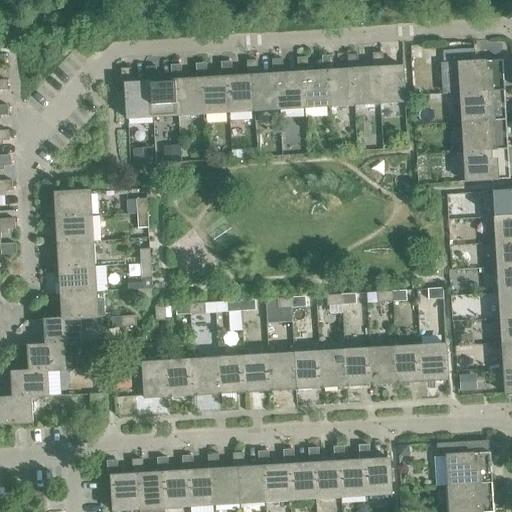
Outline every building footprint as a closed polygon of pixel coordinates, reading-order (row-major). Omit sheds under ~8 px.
[(474,49),(458,50),(458,64),(475,63),(474,49)] [(372,54),(373,69),(377,69),(379,104),(405,103),(403,67),(383,68),(382,53),(372,54)] [(347,55),(348,71),(352,70),(354,106),(379,104),(377,69),(373,69),(358,70),(357,55),(347,55)] [(321,57),(322,72),(327,72),(329,107),(354,106),(352,70),(348,71),(333,71),(332,56),(321,57)] [(296,59),(297,74),(301,73),(304,109),(329,107),(327,72),(322,72),(308,73),(307,58),(296,59)] [(271,60),(272,75),(276,75),(278,111),(304,109),(301,73),(297,74),(283,75),(282,59),(271,60)] [(246,62),(247,77),(251,76),(253,112),(278,111),(276,75),(272,75),(257,76),(256,61),(246,62)] [(458,64),(460,94),(504,91),(502,61),(475,63),(458,64)] [(221,63),(221,78),(226,78),(228,114),(253,112),(251,76),(247,77),(232,78),(231,62),(221,63)] [(195,65),(196,80),(201,80),(203,115),(228,114),(226,78),(221,78),(207,79),(206,64),(195,65)] [(170,66),(171,81),(176,81),(178,117),(203,115),(201,80),(196,80),(182,81),(181,66),(170,66)] [(145,68),(146,83),(150,83),(153,118),(178,117),(176,81),(171,81),(156,82),(155,67),(145,68)] [(150,83),(146,83),(131,84),(130,69),(120,69),(121,85),(124,85),(126,120),(153,118),(150,83)] [(460,94),(462,123),(506,120),(504,91),(460,94)] [(462,123),(464,152),(508,150),(506,120),(462,123)] [(0,141),(9,141),(9,131),(0,131),(0,141)] [(180,146),(164,147),(165,164),(181,163),(180,146)] [(151,149),(130,150),(131,166),(152,165),(151,149)] [(508,150),(464,152),(466,183),(510,180),(508,150)] [(0,166),(11,166),(10,156),(0,156),(0,166)] [(0,192),(12,191),(12,181),(0,181),(0,192)] [(511,190),(493,192),(494,218),(511,216),(511,190)] [(54,193),(56,220),(92,217),(90,191),(54,193)] [(136,200),(137,214),(147,214),(146,199),(136,200)] [(136,200),(126,200),(127,215),(137,214),(136,200)] [(147,214),(137,214),(138,229),(148,229),(147,214)] [(511,216),(494,218),(496,243),(511,242),(511,216)] [(56,220),(57,245),(93,243),(92,217),(56,220)] [(0,250),(0,251),(1,256),(16,255),(16,244),(0,245),(0,241),(0,230),(15,229),(14,219),(0,219),(0,250)] [(511,242),(496,243),(497,268),(511,267),(511,242)] [(57,245),(59,270),(95,268),(93,243),(57,245)] [(139,250),(140,265),(150,264),(149,250),(139,250)] [(150,264),(140,265),(141,279),(151,279),(150,264)] [(511,267),(497,268),(499,293),(511,292),(511,267)] [(59,270),(61,295),(96,293),(95,268),(59,270)] [(137,290),(138,301),(152,300),(152,289),(137,290)] [(443,299),(442,289),(427,290),(428,300),(443,299)] [(406,291),(391,292),(392,302),(406,302),(406,291)] [(392,302),(391,292),(377,293),(377,303),(392,302)] [(511,292),(499,293),(500,319),(511,317),(511,292)] [(61,295),(62,319),(62,320),(80,319),(80,320),(98,319),(96,293),(61,295)] [(355,294),(341,295),(341,306),(356,305),(355,294)] [(341,306),(341,295),(326,296),(327,306),(341,306)] [(291,309),(290,298),(276,299),(277,310),(291,309)] [(305,298),(290,298),(291,309),(306,308),(305,298)] [(270,300),(265,300),(267,325),(292,323),(291,309),(277,310),(276,299),(270,300)] [(255,301),(240,302),(241,312),(255,311),(255,301)] [(241,312),(240,302),(226,302),(226,313),(228,313),(241,312)] [(204,304),(190,305),(190,315),(205,314),(204,304)] [(190,315),(190,305),(175,306),(176,316),(190,315)] [(155,307),(156,322),(166,321),(165,306),(155,307)] [(241,312),(228,313),(228,320),(241,319),(241,312)] [(121,317),(121,327),(136,327),(135,316),(121,317)] [(121,317),(111,318),(111,329),(121,329),(121,327),(121,317)] [(511,317),(500,319),(502,344),(511,343),(511,317)] [(44,320),(46,345),(46,346),(63,345),(63,346),(81,345),(80,320),(80,319),(62,320),(62,319),(44,320)] [(104,343),(105,354),(120,353),(119,343),(104,343)] [(511,343),(502,344),(503,369),(511,368),(511,343)] [(28,347),(29,372),(29,373),(47,372),(65,371),(63,346),(63,345),(46,346),(46,345),(28,347)] [(446,345),(420,347),(422,382),(448,381),(446,345)] [(420,347),(395,348),(397,384),(422,382),(420,347)] [(395,348),(369,350),(372,385),(397,384),(395,348)] [(369,350),(344,351),(346,387),(372,385),(369,350)] [(344,351),(319,353),(321,388),(346,387),(344,351)] [(319,353),(294,354),(296,390),(321,388),(319,353)] [(294,354),(269,356),(271,392),(296,390),(294,354)] [(269,356),(244,357),(246,393),(271,392),(269,356)] [(244,357),(219,359),(221,395),(246,393),(244,357)] [(219,359),(193,360),(196,396),(221,395),(219,359)] [(193,360),(168,362),(170,398),(196,396),(193,360)] [(170,398),(168,362),(142,364),(144,399),(170,398)] [(511,368),(503,369),(505,395),(511,394),(511,368)] [(88,370),(88,380),(103,379),(103,369),(88,370)] [(11,373),(13,398),(13,399),(31,398),(31,399),(48,398),(47,372),(29,373),(29,372),(11,373)] [(126,375),(116,376),(116,389),(127,389),(126,375)] [(475,375),(459,376),(460,393),(476,392),(475,375)] [(89,395),(90,405),(105,404),(104,394),(89,395)] [(13,399),(13,398),(0,398),(0,425),(32,424),(31,399),(31,398),(13,399)] [(446,457),(448,486),(492,483),(490,453),(489,453),(489,441),(436,444),(437,458),(446,457)] [(358,446),(359,461),(363,461),(365,497),(392,495),(389,459),(370,461),(369,445),(358,446)] [(333,448),(334,463),(338,463),(340,498),(365,497),(363,461),(359,461),(345,462),(344,447),(333,448)] [(408,447),(398,447),(398,457),(405,457),(409,453),(408,447)] [(308,449),(309,464),(313,464),(315,500),(340,498),(338,463),(334,463),(319,464),(318,449),(308,449)] [(283,451),(284,466),(288,466),(290,501),(315,500),(313,464),(309,464),(294,465),(293,450),(283,451)] [(258,452),(259,468),(263,467),(265,503),(290,501),(288,466),(284,466),(269,467),(268,452),(258,452)] [(232,454),(233,469),(238,469),(240,504),(265,503),(263,467),(259,468),(244,468),(243,453),(232,454)] [(207,455),(208,471),(212,470),(215,506),(240,504),(238,469),(233,469),(218,470),(217,455),(207,455)] [(182,457),(183,472),(187,472),(189,508),(215,506),(212,470),(208,471),(193,472),(192,456),(182,457)] [(157,459),(158,474),(162,473),(164,509),(189,508),(187,472),(183,472),(168,473),(167,458),(157,459)] [(131,460),(132,475),(137,475),(139,511),(164,509),(162,473),(158,474),(143,475),(142,459),(131,460)] [(137,475),(132,475),(118,476),(117,461),(106,462),(107,477),(111,477),(112,511),(117,511),(139,511),(137,475)] [(448,486),(449,511),(493,511),(492,483),(448,486)]
